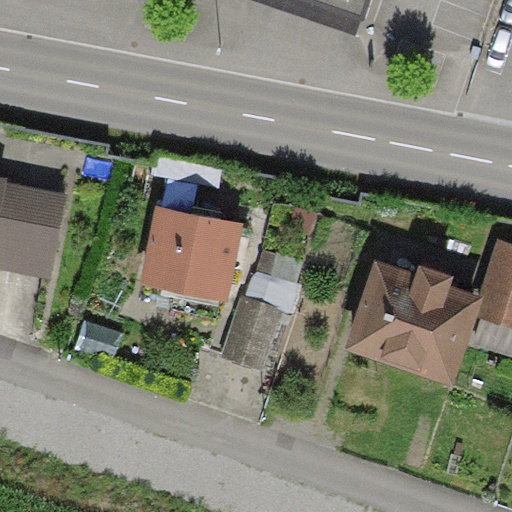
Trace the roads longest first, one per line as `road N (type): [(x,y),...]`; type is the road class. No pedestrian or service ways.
road 1 (secondary): [(511,168),(0,70)]
road 2 (residential): [(441,511),(0,361)]
